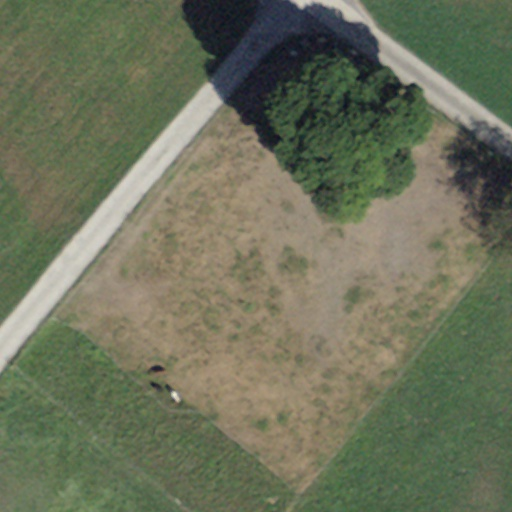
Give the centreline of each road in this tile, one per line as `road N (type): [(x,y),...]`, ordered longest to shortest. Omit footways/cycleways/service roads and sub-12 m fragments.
road 1 (residential): [(295,0),(0,363)]
road 2 (unclassified): [(511,150),(311,0)]
